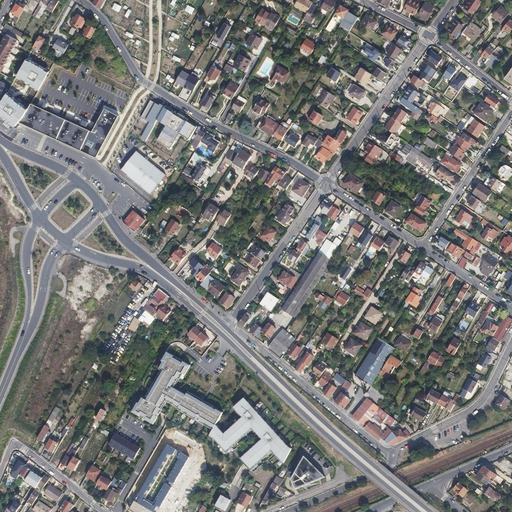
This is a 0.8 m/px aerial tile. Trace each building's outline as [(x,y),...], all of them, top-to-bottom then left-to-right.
[(42,0),(42,1),(49,5),(48,8),(53,11),(59,1),(58,0),(42,0)] [(310,8),(313,2),(309,0),(297,0),(295,5),(307,12),(310,8)] [(325,0),(323,4),(321,7),(330,12),(336,2),(332,0),(325,0)] [(408,0),(404,9),(415,14),(421,4),(413,0),(408,0)] [(470,0),(465,7),(469,11),(477,0),(470,0)] [(426,1),(418,15),(427,19),(434,6),(426,1)] [(116,2),(113,8),(119,12),(122,6),(116,2)] [(14,21),(16,23),(23,11),(27,5),(25,4),(22,7),(16,4),(12,12),(17,16),(14,21)] [(37,10),(27,4),(27,5),(23,11),(33,16),(34,15),(37,10)] [(195,8),(188,4),(185,10),(192,14),(195,8)] [(313,13),(317,6),(312,4),(310,8),(307,12),(304,18),(311,23),(316,15),(313,13)] [(501,22),(509,12),(501,5),(493,15),(501,22)] [(336,12),(334,17),(332,19),(328,26),(326,29),(331,31),(336,22),(334,21),(336,18),(338,14),(344,17),(349,10),(341,6),(337,13),(336,12)] [(255,20),(264,25),(265,23),(271,14),(261,9),(255,20)] [(280,17),(272,12),(271,14),(265,23),(274,28),(280,17)] [(348,12),(341,23),(351,29),(357,20),(358,18),(348,12)] [(71,22),(79,27),(84,17),(76,13),(71,22)] [(367,14),(361,23),(372,30),(377,21),(367,14)] [(456,20),(448,30),(455,36),(463,25),(456,20)] [(225,22),(217,36),(223,40),(231,26),(225,22)] [(464,33),(465,34),(475,40),(482,30),(478,27),(478,26),(475,23),(474,24),(470,22),(467,26),(468,27),(464,33)] [(392,28),(387,24),(382,33),(392,40),(398,31),(394,29),(395,27),(393,26),(392,28)] [(95,35),(97,30),(89,25),(88,29),(86,28),(83,33),(90,37),(92,34),(95,35)] [(248,27),(246,29),(252,33),(257,36),(259,33),(248,27)] [(13,28),(12,31),(20,36),(21,37),(23,34),(13,28)] [(257,36),(252,33),(247,43),(257,49),(263,38),(257,36)] [(17,40),(7,34),(5,37),(3,37),(0,42),(1,44),(0,45),(0,72),(1,73),(4,66),(3,66),(5,63),(6,64),(10,56),(9,56),(12,50),(13,51),(17,43),(16,43),(17,40)] [(412,40),(403,34),(397,42),(407,48),(412,40)] [(35,45),(33,47),(39,50),(45,39),(40,36),(35,45)] [(58,39),(53,47),(56,49),(55,52),(59,54),(61,52),(64,53),(69,45),(58,39)] [(310,53),(311,54),(316,45),(306,39),(301,48),(310,53)] [(234,41),(229,49),(233,52),(238,43),(234,41)] [(385,55),(369,44),(367,47),(373,51),(372,52),(382,60),(385,55)] [(396,58),(396,57),(401,50),(393,45),(387,53),(396,58)] [(486,49),(483,53),(482,54),(484,56),(488,58),(492,53),(494,50),(489,45),(486,49)] [(438,67),(444,59),(434,51),(428,59),(438,67)] [(488,58),(485,62),(493,68),(500,60),(492,53),(488,58)] [(240,55),(235,65),(245,70),(251,60),(240,55)] [(322,55),(316,65),(319,67),(325,70),(327,67),(322,64),(326,57),(322,55)] [(224,67),(232,72),(234,68),(227,64),(224,67)] [(278,65),(271,78),(275,81),(277,78),(283,82),(289,72),(278,65)] [(212,66),(208,75),(215,79),(217,76),(218,76),(221,71),(219,70),(212,66)] [(429,66),(421,76),(429,82),(437,72),(429,66)] [(450,66),(443,76),(450,80),(457,70),(450,66)] [(332,67),(327,76),(336,81),(341,73),(332,67)] [(362,67),(355,77),(359,80),(366,84),(372,74),(362,67)] [(378,67),(373,75),(382,80),(386,73),(378,67)] [(193,72),(184,87),(190,90),(194,92),(200,80),(197,79),(199,75),(193,72)] [(415,76),(411,82),(420,88),(421,87),(423,88),(426,84),(415,76)] [(232,77),(230,81),(240,86),(242,82),(232,77)] [(223,92),(233,98),(240,86),(230,81),(223,92)] [(347,91),(350,93),(355,86),(351,84),(347,91)] [(350,93),(350,94),(361,100),(366,92),(355,85),(355,86),(350,93)] [(0,122),(7,114),(10,117),(11,116),(13,118),(19,111),(13,106),(16,101),(23,89),(17,86),(11,97),(2,108),(0,110),(0,122)] [(410,87),(403,98),(412,103),(418,93),(410,87)] [(202,88),(193,101),(199,105),(208,92),(202,88)] [(486,99),(490,93),(484,89),(480,95),(486,99)] [(324,90),(317,101),(327,107),(329,103),(334,96),(324,90)] [(489,96),(485,101),(498,110),(502,104),(489,95),(489,96)] [(208,96),(203,105),(210,109),(215,100),(208,96)] [(415,114),(413,117),(417,120),(417,119),(419,116),(417,115),(420,110),(419,109),(412,103),(403,98),(402,97),(401,96),(399,100),(414,111),(415,113),(415,114)] [(41,98),(38,102),(47,107),(49,103),(41,98)] [(232,108),(240,112),(245,102),(238,98),(232,108)] [(260,99),(253,111),(260,115),(262,110),(265,112),(270,105),(260,99)] [(180,135),(189,140),(196,128),(151,101),(140,119),(155,128),(159,122),(167,127),(158,142),(171,149),(180,135)] [(432,105),(429,108),(427,111),(437,117),(443,107),(433,101),(431,104),(432,105)] [(482,103),(475,113),(486,121),(493,111),(482,103)] [(355,108),(347,118),(356,124),(363,113),(355,108)] [(397,112),(393,118),(401,124),(403,121),(408,113),(400,108),(397,112)] [(19,111),(13,118),(15,119),(14,121),(18,123),(19,122),(24,115),(19,111)] [(67,111),(65,116),(74,119),(73,120),(88,125),(90,120),(67,111)] [(315,111),(309,120),(318,125),(323,117),(315,111)] [(468,113),(464,119),(468,122),(472,116),(468,113)] [(264,121),(260,128),(265,132),(271,121),(266,118),(264,121)] [(389,123),(385,129),(395,135),(402,125),(401,124),(393,118),(389,123)] [(485,126),(475,120),(466,133),(476,140),(485,126)] [(271,121),(265,132),(273,136),(279,126),(271,121)] [(275,136),(282,140),(283,138),(288,130),(293,123),(292,122),(290,125),(286,123),(285,123),(285,122),(284,122),(284,123),(283,123),(282,123),(282,124),(281,126),(275,136)] [(149,125),(141,138),(146,142),(155,128),(149,125)] [(206,134),(201,130),(192,145),(198,148),(202,142),(206,134)] [(341,130),(335,140),(341,144),(347,134),(341,130)] [(292,132),(286,141),(295,148),(302,138),(292,132)] [(207,133),(202,142),(210,147),(209,149),(214,152),(220,143),(213,139),(214,137),(207,133)] [(306,137),(301,145),(305,148),(309,142),(320,149),(322,145),(324,143),(309,133),(306,137)] [(393,135),(386,144),(391,147),(394,143),(395,144),(397,141),(399,142),(400,140),(393,135)] [(464,140),(470,144),(474,147),(478,142),(468,135),(464,140)] [(337,151),(337,152),(342,144),(341,144),(335,140),(333,138),(329,136),(325,143),(337,151)] [(427,137),(425,140),(423,142),(434,149),(437,144),(427,137)] [(457,141),(455,145),(465,152),(467,148),(469,149),(471,146),(470,145),(470,144),(464,140),(462,138),(459,137),(457,141)] [(324,143),(322,145),(335,154),(337,151),(325,143),(324,143)] [(368,150),(366,154),(374,158),(380,148),(373,143),(368,150)] [(396,150),(394,153),(395,153),(404,159),(405,159),(411,150),(413,147),(407,143),(401,153),(396,150)] [(223,161),(226,162),(230,165),(237,154),(234,152),(235,151),(235,150),(236,147),(233,145),(230,150),(231,150),(226,158),(225,157),(223,161)] [(455,145),(449,152),(460,160),(466,152),(465,152),(455,145)] [(511,152),(511,151),(503,146),(499,152),(505,156),(507,153),(510,155),(511,152)] [(434,161),(413,147),(411,150),(405,159),(409,162),(414,165),(418,159),(430,167),(434,161)] [(328,160),(332,154),(323,148),(317,158),(323,162),(326,158),(328,160)] [(380,148),(374,158),(377,160),(383,150),(380,148)] [(241,150),(234,161),(237,163),(236,164),(244,169),(251,156),(241,150)] [(366,154),(362,151),(360,153),(367,158),(366,160),(374,165),(379,168),(379,167),(382,169),(385,165),(377,160),(374,158),(366,154)] [(394,153),(392,151),(389,155),(401,162),(404,159),(395,153),(394,153)] [(166,175),(137,152),(122,171),(151,194),(166,175)] [(447,155),(442,162),(457,172),(461,165),(447,155)] [(385,165),(389,168),(392,163),(391,162),(393,159),(390,157),(389,158),(385,165)] [(223,161),(217,170),(220,172),(226,162),(223,161)] [(207,169),(200,164),(191,177),(199,182),(201,177),(202,178),(204,174),(203,174),(207,169)] [(502,167),(499,171),(501,177),(503,179),(507,178),(511,175),(511,174),(511,168),(506,165),(502,167)] [(251,166),(246,174),(254,179),(259,171),(258,171),(251,166)] [(266,181),(265,183),(271,187),(274,181),(276,182),(277,180),(279,177),(277,176),(278,174),(277,173),(279,170),(280,168),(277,166),(271,174),(266,181)] [(363,166),(357,175),(363,179),(366,175),(362,173),(366,168),(363,166)] [(455,175),(441,166),(436,174),(442,178),(443,176),(447,179),(451,182),(455,175)] [(259,176),(266,181),(271,174),(264,170),(259,176)] [(279,177),(277,180),(281,182),(285,175),(286,174),(279,170),(277,173),(278,174),(277,176),(279,177)] [(351,174),(344,184),(349,187),(350,186),(358,192),(364,183),(351,174)] [(281,182),(279,184),(287,190),(289,187),(293,180),(285,175),(281,182)] [(492,180),(488,186),(496,192),(498,189),(502,183),(494,177),(492,180)] [(300,179),(293,190),(302,197),(310,186),(300,179)] [(480,184),(477,189),(474,193),(486,202),(492,193),(480,184)] [(221,186),(219,190),(225,193),(224,196),(230,198),(231,196),(227,194),(229,190),(221,186)] [(429,195),(433,199),(438,201),(443,193),(434,188),(429,195)] [(378,192),(373,201),(380,205),(385,197),(378,192)] [(416,204),(425,210),(427,207),(428,205),(430,205),(432,202),(432,201),(422,195),(416,204)] [(481,202),(472,196),(468,202),(470,204),(469,206),(475,210),(481,202)] [(327,215),(334,220),(337,216),(340,211),(336,209),(341,200),(338,198),(336,200),(333,205),(332,206),(329,211),(327,215)] [(332,206),(333,205),(326,200),(323,204),(322,206),(325,208),(322,212),(327,215),(329,211),(332,206)] [(393,202),(386,211),(394,217),(401,207),(393,202)] [(277,204),(276,206),(284,212),(290,216),(295,209),(288,203),(284,208),(277,204)] [(178,204),(176,209),(189,217),(191,212),(178,204)] [(211,204),(204,215),(207,217),(206,217),(212,221),(219,210),(211,204)] [(418,206),(415,210),(423,216),(424,214),(428,216),(429,214),(418,206)] [(223,209),(217,220),(225,225),(232,215),(224,210),(223,209)] [(469,223),(473,217),(462,210),(455,220),(460,224),(461,223),(463,220),(467,222),(469,223)] [(133,211),(124,222),(135,232),(145,220),(133,211)] [(290,216),(284,212),(279,220),(285,225),(289,220),(291,221),(293,218),(290,216)] [(151,214),(148,218),(153,222),(156,218),(151,214)] [(412,214),(407,222),(421,231),(426,224),(412,214)] [(341,224),(347,227),(352,219),(345,215),(341,224)] [(172,220),(166,229),(174,235),(180,225),(172,220)] [(498,228),(489,222),(487,226),(486,226),(487,227),(481,237),(486,240),(489,236),(494,240),(498,232),(497,231),(498,228)] [(306,237),(311,240),(320,226),(315,223),(306,237)] [(356,223),(350,232),(359,237),(365,229),(356,223)] [(269,227),(262,236),(270,242),(277,232),(269,227)] [(454,233),(468,242),(465,247),(470,250),(473,245),(476,246),(479,242),(471,237),(470,238),(457,229),(454,233)] [(327,235),(321,231),(317,237),(320,239),(318,242),(320,245),(327,235)] [(366,232),(359,242),(366,247),(373,236),(366,232)] [(347,235),(344,243),(350,245),(353,238),(347,235)] [(386,243),(385,243),(384,244),(389,247),(389,248),(389,250),(392,252),(393,251),(397,246),(400,242),(390,236),(386,243)] [(443,236),(438,243),(447,249),(452,242),(443,236)] [(511,237),(510,236),(508,238),(506,237),(501,245),(506,248),(503,252),(509,255),(511,249),(511,237)] [(377,237),(372,245),(380,251),(384,244),(385,243),(377,237)] [(296,251),(301,254),(305,248),(307,244),(303,241),(296,251)] [(221,252),(223,249),(213,243),(212,246),(208,252),(211,254),(212,254),(211,256),(216,259),(221,252)] [(464,250),(452,243),(448,251),(459,258),(464,250)] [(254,255),(260,260),(266,252),(259,247),(254,255)] [(177,249),(171,257),(179,264),(186,256),(177,249)] [(289,292),(284,300),(276,312),(279,314),(282,309),(295,318),(301,309),(311,293),(316,286),(324,273),(327,268),(332,260),(317,250),(310,260),(304,270),(300,275),(298,278),(289,292)] [(296,251),(294,250),(289,258),(296,263),(301,254),(296,251)] [(405,251),(400,259),(406,263),(411,255),(405,251)] [(255,267),(260,260),(254,255),(252,254),(251,254),(246,261),(255,267)] [(303,255),(297,264),(303,268),(309,260),(303,255)] [(463,257),(458,265),(462,268),(467,260),(463,257)] [(487,261),(483,268),(481,272),(488,277),(491,273),(498,263),(489,257),(486,260),(487,261)] [(201,272),(205,268),(194,260),(190,264),(196,269),(192,274),(197,277),(201,272)] [(421,262),(415,271),(421,275),(427,266),(429,263),(426,261),(424,264),(421,262)] [(201,272),(197,277),(203,282),(209,275),(211,273),(209,271),(211,268),(207,265),(205,268),(201,272)] [(242,266),(232,280),(240,285),(249,272),(242,266)] [(339,276),(345,280),(351,270),(346,266),(339,276)] [(409,266),(401,278),(405,280),(406,279),(410,281),(415,272),(412,270),(413,268),(409,266)] [(427,266),(421,275),(428,279),(434,270),(427,266)] [(327,268),(324,273),(330,276),(333,271),(327,268)] [(290,273),(285,270),(278,280),(289,286),(295,276),(291,273),(290,273)] [(293,270),(291,273),(295,276),(298,278),(300,275),(293,270)] [(203,282),(202,284),(208,289),(215,280),(219,276),(218,275),(212,271),(211,273),(214,275),(212,277),(209,275),(203,282)] [(430,284),(434,287),(441,276),(437,274),(430,284)] [(456,276),(453,274),(447,284),(450,287),(456,276)] [(346,285),(335,279),(332,284),(343,290),(346,285)] [(130,286),(136,291),(141,284),(135,280),(130,286)] [(208,289),(208,290),(217,297),(225,288),(215,280),(208,289)] [(457,297),(462,300),(463,298),(467,292),(468,291),(465,289),(467,285),(465,284),(457,297)] [(231,286),(227,291),(228,292),(220,302),(228,308),(235,299),(235,298),(232,295),(236,290),(231,286)] [(414,287),(410,293),(412,293),(407,301),(416,307),(419,303),(418,303),(421,297),(418,294),(420,291),(414,287)] [(170,297),(159,289),(154,296),(143,309),(148,313),(152,308),(149,305),(152,302),(156,305),(155,307),(159,310),(164,304),(168,300),(170,297)] [(354,292),(367,300),(369,297),(364,294),(362,293),(356,289),(354,292)] [(341,292),(336,300),(345,306),(350,297),(341,292)] [(267,298),(262,305),(267,308),(271,311),(272,309),(279,300),(268,293),(265,297),(267,298)] [(318,294),(316,297),(328,304),(331,299),(326,295),(325,298),(318,294)] [(429,313),(433,316),(443,299),(440,297),(431,311),(430,311),(429,313)] [(456,299),(451,309),(455,312),(459,305),(457,303),(459,300),(456,299)] [(475,304),(471,302),(466,312),(475,318),(481,308),(477,306),(475,304)] [(477,326),(481,328),(488,316),(494,305),(491,303),(485,312),(482,319),(480,323),(479,322),(477,326)] [(167,307),(164,304),(159,310),(157,313),(165,320),(172,311),(167,308),(167,307)] [(262,305),(261,304),(257,310),(260,313),(262,311),(264,313),(267,308),(262,305)] [(381,308),(389,313),(391,310),(383,305),(381,308)] [(373,307),(366,318),(376,324),(382,314),(373,307)] [(132,323),(138,327),(141,321),(149,326),(155,318),(154,317),(149,315),(150,314),(148,313),(143,309),(137,316),(132,323)] [(279,314),(276,312),(272,319),(270,321),(278,326),(283,317),(279,314)] [(245,315),(239,323),(244,327),(249,319),(251,316),(248,313),(246,316),(245,315)] [(181,315),(175,321),(183,328),(189,321),(181,315)] [(494,338),(501,342),(510,326),(511,321),(511,319),(506,316),(499,328),(494,338)] [(430,328),(437,333),(442,323),(435,319),(430,328)] [(493,336),(498,327),(488,321),(482,331),(486,333),(487,332),(493,336)] [(270,323),(262,332),(269,337),(276,328),(270,323)] [(362,323),(356,333),(366,340),(372,330),(362,323)] [(256,324),(250,331),(257,336),(262,329),(256,324)] [(195,327),(189,335),(196,340),(202,333),(195,327)] [(414,336),(419,339),(423,333),(418,329),(414,336)] [(270,348),(282,357),(289,348),(295,339),(283,330),(271,344),(270,348)] [(202,333),(196,340),(202,346),(208,339),(202,333)] [(260,334),(257,337),(264,343),(267,339),(260,334)] [(328,334),(323,342),(333,348),(338,340),(328,334)] [(407,352),(412,343),(401,336),(396,345),(407,352)] [(311,349),(316,340),(312,338),(307,347),(311,349)] [(500,344),(501,342),(494,338),(493,338),(488,347),(495,350),(499,343),(500,344)] [(352,339),(345,349),(356,356),(362,345),(352,339)] [(387,343),(380,339),(379,339),(368,356),(356,376),(372,386),(372,385),(380,372),(395,349),(386,344),(387,343)] [(462,343),(454,339),(447,350),(455,355),(462,343)] [(293,344),(288,352),(296,358),(302,350),(301,349),(293,344)] [(300,356),(303,359),(309,350),(307,348),(305,351),(304,351),(300,356)] [(484,353),(478,364),(485,368),(491,357),(490,357),(492,353),(486,349),(484,353)] [(219,425),(225,411),(189,391),(188,394),(173,385),(178,377),(179,378),(183,371),(186,373),(192,364),(185,360),(184,362),(174,356),(175,354),(168,350),(158,367),(162,370),(156,380),(147,396),(146,397),(142,395),(132,412),(154,424),(159,415),(158,414),(166,400),(180,407),(179,409),(214,430),(219,425)] [(303,359),(296,369),(301,373),(307,365),(308,366),(314,357),(311,354),(312,352),(309,350),(303,359)] [(434,352),(428,361),(435,365),(440,356),(434,352)] [(387,363),(380,374),(388,378),(391,374),(389,372),(394,365),(398,368),(402,362),(391,355),(387,363)] [(313,372),(320,377),(327,367),(328,365),(326,363),(321,359),(319,362),(315,368),(315,370),(313,372)] [(426,362),(420,371),(425,374),(427,369),(426,368),(429,364),(426,362)] [(450,370),(447,377),(452,380),(456,372),(450,370)] [(320,382),(327,388),(330,384),(333,379),(326,373),(320,382)] [(346,380),(337,373),(334,378),(343,385),(346,380)] [(478,382),(470,378),(466,384),(464,388),(468,391),(471,393),(478,382)] [(343,385),(342,386),(347,390),(351,384),(346,380),(343,385)] [(327,388),(324,392),(330,397),(336,388),(330,384),(327,388)] [(372,386),(366,396),(368,398),(379,407),(385,396),(372,386),(372,385),(372,386)] [(461,393),(460,395),(465,397),(468,391),(464,388),(461,393)] [(427,398),(438,404),(438,403),(442,396),(432,390),(427,398)] [(442,396),(449,400),(450,399),(452,394),(445,390),(442,396)] [(449,400),(445,407),(451,410),(455,403),(460,395),(461,393),(458,392),(454,401),(450,399),(449,400)] [(342,393),(335,401),(344,408),(351,400),(342,393)] [(510,400),(502,395),(496,404),(504,409),(510,400)] [(438,403),(445,407),(449,400),(442,396),(438,403)] [(214,430),(210,434),(215,438),(228,452),(253,427),(263,438),(243,458),(254,469),(273,450),(283,461),(295,449),(292,446),(245,397),(234,407),(243,416),(226,433),(219,425),(214,430)] [(368,398),(353,416),(367,427),(365,429),(379,440),(379,441),(385,446),(389,446),(400,441),(411,436),(406,430),(403,433),(401,430),(395,434),(388,428),(390,426),(391,426),(393,424),(395,426),(398,426),(400,424),(393,418),(388,415),(379,407),(368,398)] [(56,407),(52,414),(57,417),(61,409),(56,407)] [(412,415),(422,421),(427,413),(416,408),(412,415)] [(102,410),(97,417),(96,419),(101,421),(106,412),(102,410)] [(45,425),(38,438),(42,441),(47,434),(49,435),(51,432),(48,431),(50,428),(45,425)] [(193,452),(199,455),(204,448),(176,432),(175,433),(169,429),(167,428),(160,441),(168,445),(180,451),(190,457),(193,452)] [(68,430),(55,452),(62,457),(67,447),(64,445),(72,432),(68,430)] [(101,443),(104,436),(98,433),(94,439),(101,443)] [(142,447),(116,433),(109,445),(134,460),(142,447)] [(86,437),(80,447),(83,449),(89,439),(86,437)] [(51,439),(46,448),(53,453),(58,444),(51,439)] [(135,511),(158,511),(190,457),(180,451),(168,445),(160,441),(128,496),(136,500),(130,509),(135,511)] [(62,463),(68,467),(74,457),(77,452),(74,450),(69,457),(67,456),(62,463)] [(291,479),(292,479),(298,488),(327,475),(304,455),(291,479)] [(74,457),(68,467),(72,469),(78,459),(74,457)] [(81,460),(75,471),(84,476),(91,463),(82,458),(81,460)] [(92,466),(86,476),(95,481),(101,471),(92,466)] [(484,466),(476,469),(480,472),(490,479),(493,481),(497,475),(484,466)] [(32,471),(25,467),(20,474),(27,479),(32,471)] [(27,479),(25,481),(36,489),(38,486),(43,478),(32,471),(27,479)] [(490,479),(480,472),(476,477),(486,485),(490,479)] [(278,474),(260,505),(262,506),(263,508),(265,507),(265,505),(265,504),(266,504),(282,476),(278,474)] [(113,481),(102,475),(97,484),(101,485),(100,486),(104,488),(105,487),(108,489),(113,481)] [(108,489),(104,497),(112,501),(112,502),(116,495),(117,493),(113,490),(114,488),(113,487),(119,476),(116,475),(113,481),(108,489)] [(30,498),(35,501),(43,489),(50,479),(45,476),(43,478),(38,486),(40,488),(39,489),(41,490),(39,493),(35,490),(30,498)] [(124,482),(117,493),(120,495),(127,484),(124,482)] [(468,491),(459,483),(454,489),(462,497),(468,491)] [(50,485),(45,493),(57,501),(61,495),(54,490),(55,488),(50,485)] [(283,496),(287,491),(281,487),(277,492),(283,496)] [(484,495),(488,498),(489,497),(494,500),(495,498),(499,500),(501,496),(492,490),(492,489),(490,487),(484,495)] [(186,491),(180,502),(186,506),(193,494),(186,491)] [(243,493),(238,502),(246,507),(252,498),(243,493)] [(216,506),(227,511),(233,500),(222,494),(216,506)] [(66,500),(60,509),(63,511),(69,511),(71,509),(74,505),(66,500)] [(14,504),(11,502),(7,508),(12,511),(17,511),(22,505),(15,501),(14,504)] [(39,501),(33,510),(36,511),(49,511),(51,510),(39,501)]
